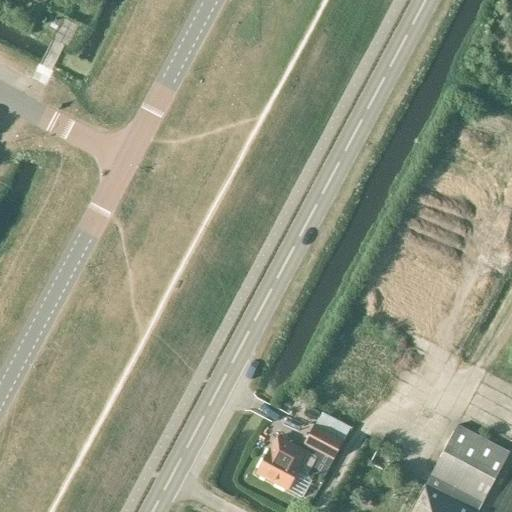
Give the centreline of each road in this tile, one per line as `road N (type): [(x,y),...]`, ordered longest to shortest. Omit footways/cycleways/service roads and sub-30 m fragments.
road 1 (secondary): [(153,511),(426,0)]
road 2 (tertiary): [(0,396),(211,0)]
